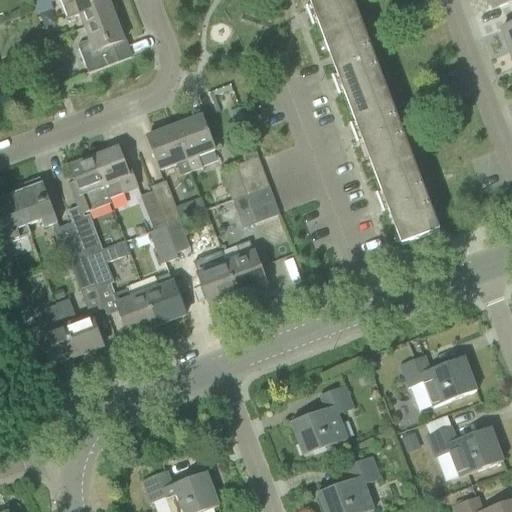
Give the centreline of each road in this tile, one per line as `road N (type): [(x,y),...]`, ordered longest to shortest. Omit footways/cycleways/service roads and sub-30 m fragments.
road 1 (residential): [(0,155),(157,96),(168,76),(152,0)]
road 2 (residential): [(366,314),(283,77)]
road 3 (residential): [(66,465),(106,411),(218,370)]
road 4 (residential): [(511,169),(446,0)]
road 5 (residential): [(218,370),(366,314)]
road 6 (residential): [(218,370),(272,511)]
road 7 (residential): [(366,314),(479,272)]
